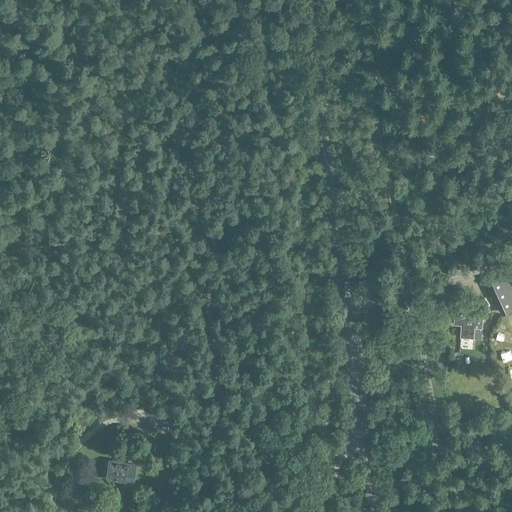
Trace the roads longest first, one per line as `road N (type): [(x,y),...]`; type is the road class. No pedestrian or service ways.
road 1 (secondary): [(374,511),(315,0)]
road 2 (track): [(205,226),(169,69),(157,58),(0,18)]
road 3 (track): [(205,226),(215,248),(210,324),(235,473)]
road 4 (track): [(53,511),(63,465),(90,433),(124,420),(153,422),(148,462),(127,458)]
road 5 (track): [(139,420),(168,311),(212,264)]
